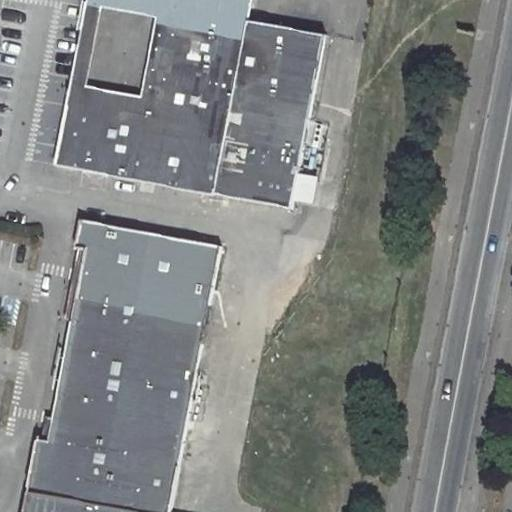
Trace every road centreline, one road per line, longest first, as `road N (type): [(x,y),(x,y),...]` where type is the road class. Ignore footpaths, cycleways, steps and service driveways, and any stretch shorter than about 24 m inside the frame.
road 1 (unknown): [(18,164),(316,228),(360,0)]
road 2 (tertiary): [(437,511),(511,91)]
